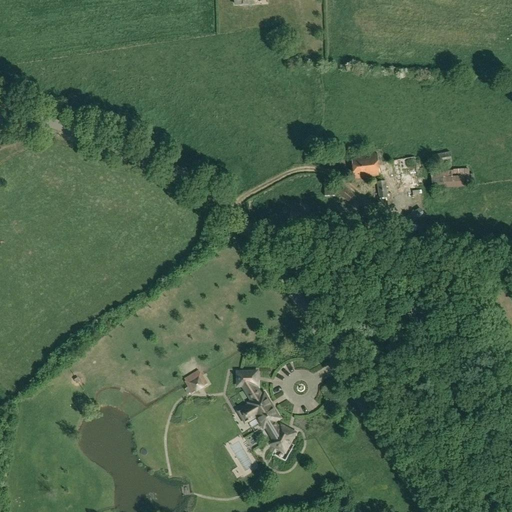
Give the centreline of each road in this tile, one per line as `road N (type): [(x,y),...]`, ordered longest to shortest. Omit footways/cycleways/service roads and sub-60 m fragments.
road 1 (unclassified): [(428,511),(270,259),(229,208),(132,154),(0,106)]
road 2 (track): [(373,422),(505,372)]
